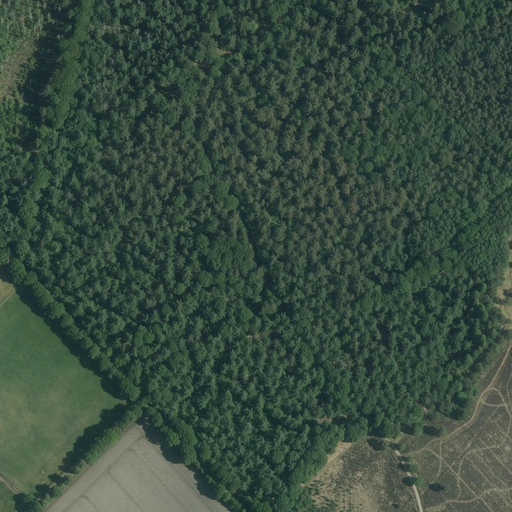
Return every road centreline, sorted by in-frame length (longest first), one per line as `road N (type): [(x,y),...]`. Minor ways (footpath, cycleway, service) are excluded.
road 1 (track): [(93,0),(64,123),(17,263),(213,58)]
road 2 (track): [(420,511),(396,450),(312,360),(206,156),(197,106),(213,58)]
road 3 (track): [(285,315),(398,288),(511,185)]
road 4 (unclassified): [(136,390),(0,254)]
road 5 (unclassified): [(136,390),(208,338),(285,315)]
road 6 (unclassified): [(28,511),(130,411),(136,390)]
road 7 (track): [(136,390),(247,511)]
